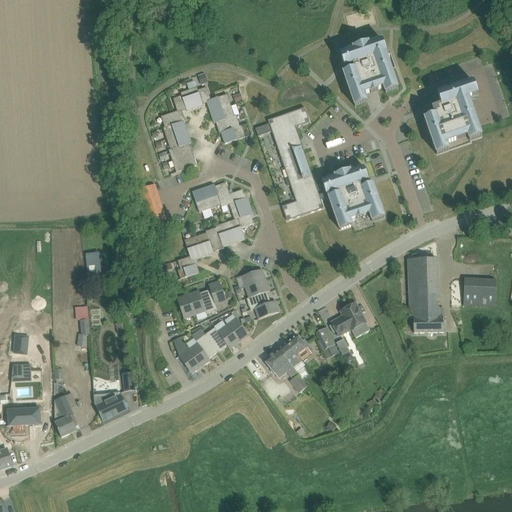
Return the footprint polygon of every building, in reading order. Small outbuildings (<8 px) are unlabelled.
[(383,89),(385,94),(399,90),(387,54),(388,54),(383,40),(370,44),(369,42),(352,48),(353,50),(340,54),(345,69),(353,66),(355,69),(343,73),(342,73),(354,108),(369,103),(366,95),(370,93),(370,94),(379,91),(379,90),(383,89)] [(208,83),(205,75),(199,76),(201,85),(208,83)] [(199,90),(209,87),(208,84),(201,85),(199,76),(188,79),(189,83),(196,80),(199,90)] [(435,115),(424,119),(437,156),(451,151),(449,144),(468,138),(470,142),(484,137),(471,99),(480,96),(475,82),(438,94),(442,106),(433,109),(435,115)] [(193,102),(195,109),(204,106),(203,104),(207,103),(211,100),(207,88),(199,91),(198,88),(190,91),(193,102)] [(195,109),(193,102),(190,91),(181,94),(182,97),(175,99),(179,112),(182,111),(186,110),(187,112),(195,109)] [(243,100),(241,94),(233,96),(235,103),(243,100)] [(207,103),(211,113),(231,106),(227,95),(211,100),(207,103)] [(214,124),(216,124),(235,117),(231,106),(211,113),(214,124)] [(296,202),(282,207),(287,222),(324,209),(296,128),(310,123),(305,108),(268,121),(296,202)] [(166,128),(184,122),(186,122),(182,111),(179,112),(163,117),(166,128)] [(235,117),(216,124),(220,134),(222,134),(240,127),(236,116),(235,117)] [(164,129),(167,140),(188,133),(184,122),(166,128),(164,129)] [(225,145),(230,143),(246,138),(242,126),(240,127),(222,134),(225,145)] [(167,140),(170,151),(190,145),(192,144),(188,133),(167,140)] [(173,162),(189,157),(193,155),(190,145),(170,151),(173,162)] [(193,155),(189,157),(173,162),(177,173),(197,166),(193,155)] [(329,197),(328,197),(339,231),(353,226),(352,221),(356,219),(356,220),(365,217),(365,216),(369,215),(372,223),(386,218),(374,183),(373,183),(373,184),(362,188),(361,184),(369,181),(365,167),(352,171),(351,170),(334,175),(334,177),(321,182),(326,196),(328,195),(329,197)] [(226,183),(215,187),(222,206),(223,205),(224,206),(232,204),(233,203),(230,195),(226,183)] [(222,206),(215,187),(215,185),(204,189),(210,209),(222,206)] [(157,193),(155,186),(140,191),(150,224),(158,222),(162,220),(166,219),(161,206),(157,193)] [(210,209),(204,189),(193,193),(201,212),(210,209)] [(235,212),(243,209),(250,207),(248,199),(245,199),(242,191),(230,195),(233,203),(232,204),(235,212)] [(238,219),(241,228),(254,224),(251,216),(253,215),(250,207),(243,209),(235,212),(238,219)] [(245,240),(244,235),(241,228),(238,219),(227,222),(234,244),(245,240)] [(217,228),(224,247),(234,244),(227,222),(219,225),(220,227),(217,228)] [(207,234),(213,253),(224,249),(224,247),(217,228),(207,231),(208,234),(207,234)] [(196,238),(202,253),(203,258),(214,254),(213,253),(207,234),(196,238)] [(203,258),(202,253),(196,238),(186,241),(192,257),(191,257),(192,262),(203,258)] [(101,253),(87,253),(89,275),(102,274),(101,253)] [(183,271),(178,272),(181,280),(199,274),(196,265),(194,266),(192,262),(191,257),(180,261),(183,271)] [(414,319),(414,334),(444,333),(443,314),(439,314),(439,306),(437,260),(408,260),(410,319),(414,319)] [(242,277),(245,287),(266,280),(262,270),(242,277)] [(464,279),(463,306),(498,307),(499,280),(464,279)] [(249,297),(269,290),(266,280),(245,287),(249,297)] [(215,304),(227,301),(220,282),(209,286),(210,290),(217,309),(215,304)] [(157,288),(146,292),(150,301),(160,297),(158,289),(157,288)] [(200,294),(206,312),(217,309),(210,290),(200,294)] [(251,311),(255,309),(271,303),(268,293),(270,292),(269,290),(249,297),(246,298),(251,311)] [(188,295),(190,300),(195,315),(205,311),(206,313),(206,312),(200,294),(199,292),(188,295)] [(177,299),(179,304),(184,320),(195,315),(190,300),(188,295),(177,299)] [(271,303),(255,309),(259,320),(280,313),(276,302),(271,303)] [(366,323),(356,304),(341,312),(344,318),(341,320),(340,319),(332,323),(333,326),(330,327),(334,334),(336,332),(339,337),(351,330),(351,331),(366,323)] [(77,320),(89,319),(89,307),(77,307),(77,320)] [(249,336),(246,332),(236,319),(226,326),(240,343),(249,336)] [(215,328),(227,346),(230,350),(240,343),(226,326),(223,323),(215,328)] [(205,335),(218,353),(227,346),(215,328),(205,335)] [(327,328),(326,329),(317,334),(320,341),(329,358),(339,353),(327,328)] [(87,347),(89,336),(79,335),(78,346),(87,347)] [(197,344),(209,359),(218,353),(205,335),(196,341),(197,344)] [(288,343),(303,362),(312,354),(297,336),(288,343)] [(173,342),(174,342),(177,350),(184,344),(180,338),(179,339),(173,342)] [(343,356),(350,352),(344,340),(337,344),(343,356)] [(294,369),(297,373),(306,366),(303,362),(288,343),(279,350),(294,369)] [(189,350),(201,368),(211,361),(209,359),(197,344),(189,350)] [(192,375),(201,368),(189,350),(179,357),(192,375)] [(264,362),(275,375),(283,369),(290,378),(297,373),(294,369),(279,350),(264,362)] [(32,364),(14,364),(13,381),(32,381),(32,364)] [(135,391),(133,373),(123,374),(125,392),(135,391)] [(302,381),(295,387),(299,393),(307,387),(302,381)] [(120,394),(94,398),(94,405),(102,423),(103,423),(103,422),(126,412),(126,413),(127,412),(120,394)] [(55,401),(55,424),(62,439),(78,432),(74,425),(77,424),(66,397),(55,401)] [(370,410),(378,407),(375,400),(367,404),(370,410)] [(40,409),(8,411),(9,427),(41,425),(40,409)] [(334,432),(337,426),(330,421),(327,427),(334,432)] [(0,471),(14,467),(8,450),(0,452),(0,471)]
